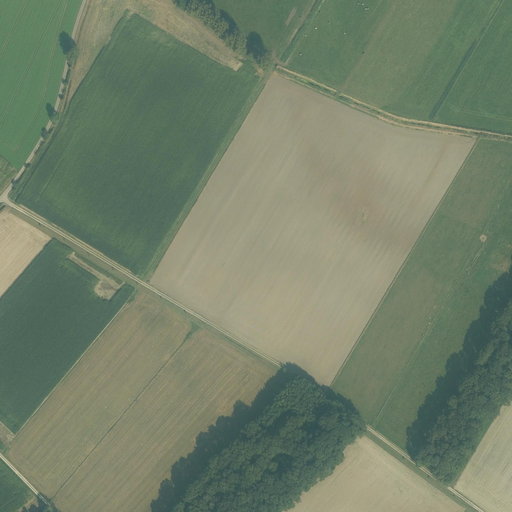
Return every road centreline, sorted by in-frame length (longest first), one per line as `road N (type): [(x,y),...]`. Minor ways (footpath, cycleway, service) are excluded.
road 1 (track): [(2,199),(283,367),(482,511)]
road 2 (track): [(316,0),(145,284)]
road 3 (track): [(86,0),(50,128),(0,202)]
